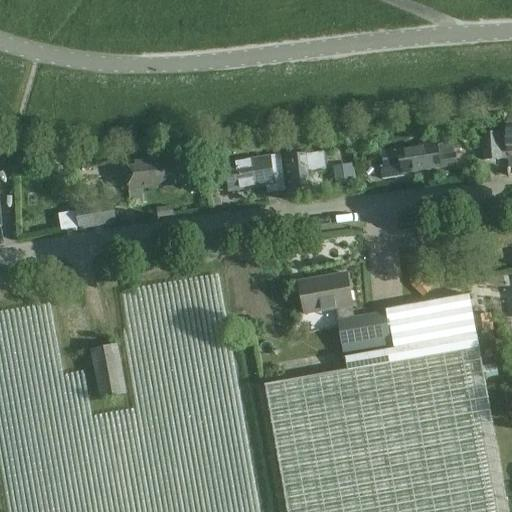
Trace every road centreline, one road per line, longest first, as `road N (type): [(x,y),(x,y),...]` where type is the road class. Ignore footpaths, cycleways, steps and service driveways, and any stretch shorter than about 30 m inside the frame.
road 1 (unclassified): [(0,257),(342,204),(511,187)]
road 2 (tertiary): [(465,35),(172,66),(98,67),(0,43)]
